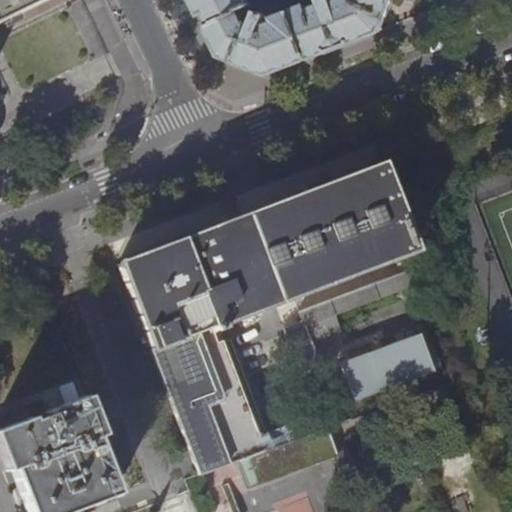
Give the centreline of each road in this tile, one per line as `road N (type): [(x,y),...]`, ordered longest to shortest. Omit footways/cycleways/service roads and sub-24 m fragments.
road 1 (residential): [(511,35),(205,150)]
road 2 (residential): [(205,150),(0,229)]
road 3 (residential): [(133,0),(205,150)]
